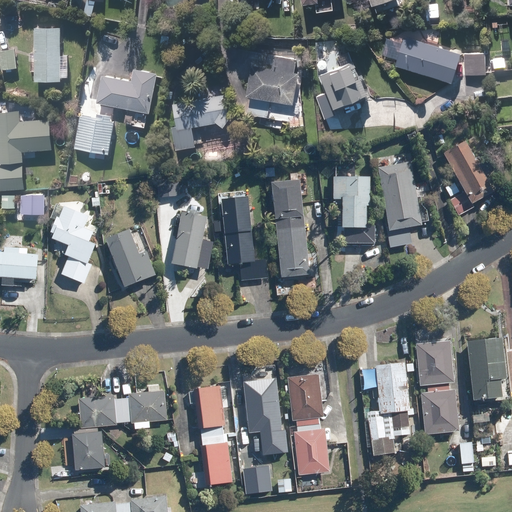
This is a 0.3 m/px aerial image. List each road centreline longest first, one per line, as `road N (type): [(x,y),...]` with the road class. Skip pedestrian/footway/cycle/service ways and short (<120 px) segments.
road 1 (residential): [(30,352),(355,319),(511,239)]
road 2 (residential): [(30,352),(21,487)]
